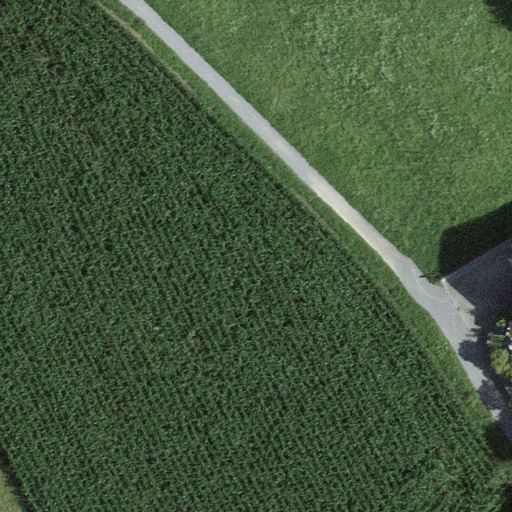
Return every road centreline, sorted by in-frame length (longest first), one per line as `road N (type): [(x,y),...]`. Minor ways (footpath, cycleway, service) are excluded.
road 1 (track): [(134,0),(416,278)]
road 2 (residential): [(416,278),(471,358),(511,447)]
